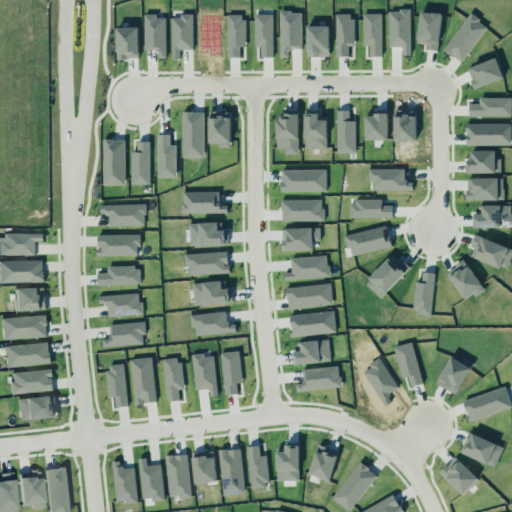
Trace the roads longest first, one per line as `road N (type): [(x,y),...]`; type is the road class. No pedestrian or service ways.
road 1 (residential): [(270,414),(252,235),(249,87),(170,87),(129,98)]
road 2 (residential): [(429,511),(396,455),(317,417),(270,414),(85,434)]
road 3 (residential): [(70,185),(69,291),(93,511)]
road 4 (residential): [(249,87),(414,87),(428,96),(435,114),(433,233)]
road 5 (residential): [(70,185),(89,0)]
road 6 (residential): [(61,0),(70,185)]
